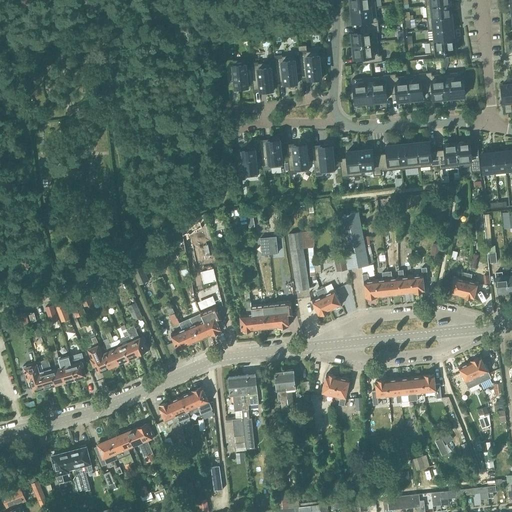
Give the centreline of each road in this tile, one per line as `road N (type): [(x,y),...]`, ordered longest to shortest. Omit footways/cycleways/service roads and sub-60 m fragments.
road 1 (residential): [(0,435),(117,404),(235,355),(511,325)]
road 2 (track): [(0,40),(103,31),(222,0)]
road 3 (unknown): [(437,353),(478,468),(471,476),(437,477),(420,457)]
road 4 (residential): [(341,122),(488,124)]
road 5 (residential): [(481,0),(488,124)]
